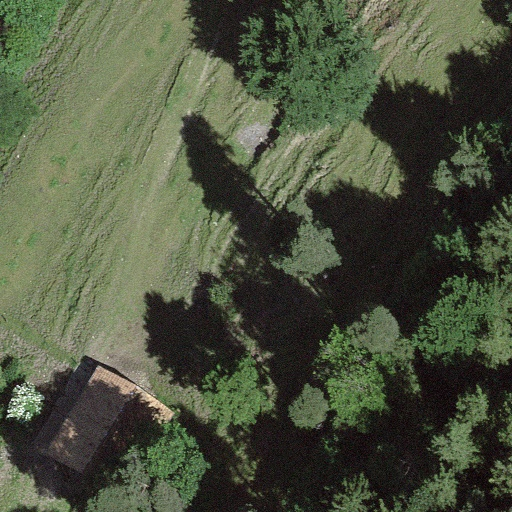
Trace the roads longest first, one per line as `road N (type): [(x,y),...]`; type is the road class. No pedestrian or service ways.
road 1 (track): [(205,0),(200,63),(147,205),(130,278),(6,511)]
road 2 (track): [(326,0),(262,128),(200,208),(130,278)]
